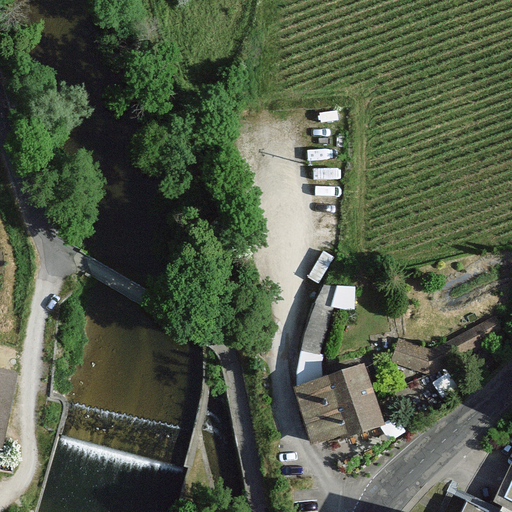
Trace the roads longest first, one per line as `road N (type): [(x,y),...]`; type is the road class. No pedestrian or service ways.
road 1 (unclassified): [(0,127),(59,249),(213,342),(231,362),(259,511)]
road 2 (track): [(280,332),(221,264),(149,0)]
road 3 (track): [(59,249),(33,367),(24,471),(3,511)]
road 4 (tertiary): [(377,511),(511,383)]
